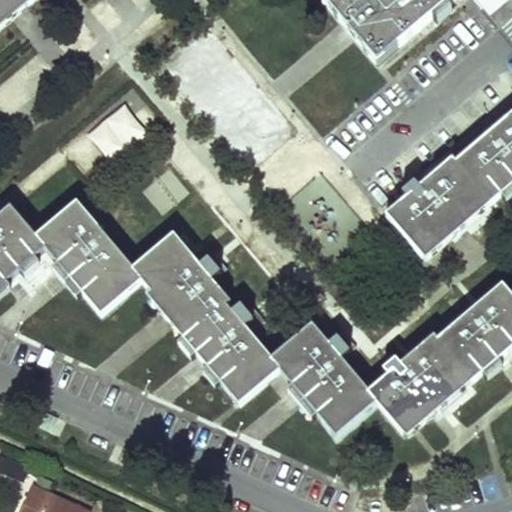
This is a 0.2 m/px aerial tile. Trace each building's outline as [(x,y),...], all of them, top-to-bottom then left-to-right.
[(0,31),(38,0),(30,0),(11,16),(0,25),(0,31)] [(511,353),(511,297),(504,289),(439,344),(436,340),(370,395),(314,328),(273,362),(227,309),(232,305),(175,238),(134,272),(78,205),(37,240),(11,209),(0,218),(0,25),(11,16),(30,0),(0,0),(0,292),(10,284),(48,253),(67,275),(103,319),(144,284),(153,296),(190,339),(185,342),(206,367),(241,408),(282,374),(302,397),(338,441),(379,407),(405,437),(435,412),(470,382),(474,386),(504,360),(511,353)] [(321,0),(379,68),(459,0),(321,0)] [(274,78),(285,70),(267,48),(257,56),(274,78)] [(318,93),(300,109),(323,135),(343,117),(329,101),(338,93),(318,71),(307,81),(318,93)] [(193,99),(246,166),(271,147),(218,80),(193,99)] [(125,108),(89,138),(113,168),(149,138),(125,108)] [(511,191),(511,119),(488,141),(458,167),(453,162),(419,191),(388,218),(422,259),(487,205),(491,209),(511,191)] [(491,209),(487,205),(422,259),(426,263),(491,209)] [(190,339),(153,296),(149,300),(161,313),(185,342),(190,339)] [(72,347),(96,358),(101,347),(77,336),(72,347)] [(133,366),(127,377),(150,388),(156,377),(133,366)] [(474,386),(470,382),(435,412),(405,437),(409,442),(474,386)] [(0,476),(23,481),(27,467),(4,461),(0,476)] [(88,511),(34,488),(22,511),(88,511)]
